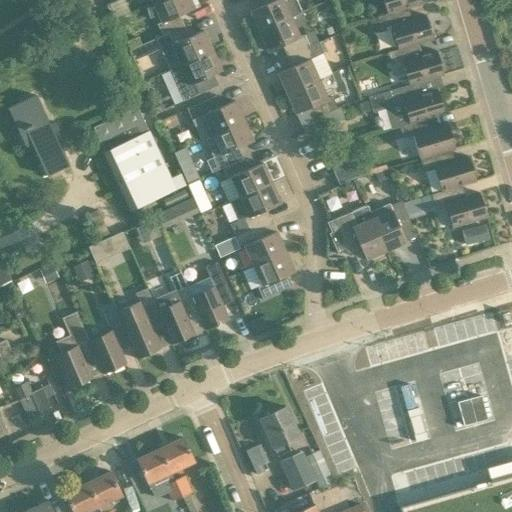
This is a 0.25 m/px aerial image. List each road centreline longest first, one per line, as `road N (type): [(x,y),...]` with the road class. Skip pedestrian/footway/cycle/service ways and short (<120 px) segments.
road 1 (residential): [(315,343),(313,216),(216,0)]
road 2 (residential): [(0,480),(200,389)]
road 3 (residential): [(315,343),(511,281)]
road 4 (residential): [(249,511),(200,389)]
road 5 (tertiary): [(505,125),(466,0)]
road 6 (residential): [(200,389),(315,343)]
